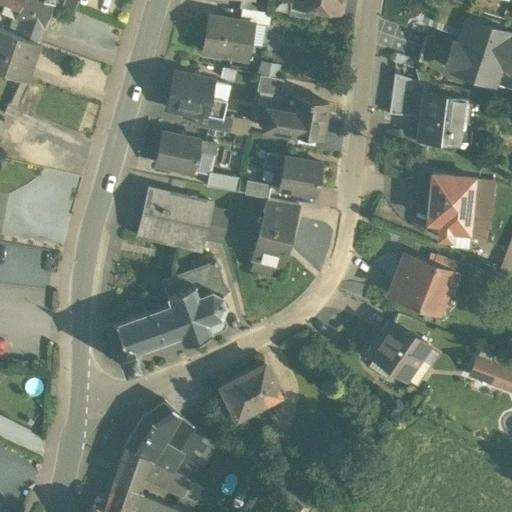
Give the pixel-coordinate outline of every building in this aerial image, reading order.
[(0,0),(19,8),(20,8),(22,0),(0,0)] [(46,0),(22,0),(20,8),(19,8),(10,32),(38,43),(42,28),(52,2),(46,0)] [(267,0),(239,0),(238,7),(241,8),(265,12),(267,0)] [(304,0),(304,2),(308,9),(316,10),(322,6),(338,9),(339,0),(304,0)] [(476,0),(474,7),(502,17),(507,0),(476,0)] [(265,12),(241,8),(238,20),(252,22),(251,24),(266,27),(269,13),(265,12)] [(238,20),(209,15),(202,52),(245,60),(251,24),(251,23),(252,22),(238,20)] [(511,33),(467,18),(458,43),(452,41),(452,44),(457,45),(451,65),(445,63),(444,65),(493,82),(503,52),(511,55),(511,33)] [(10,32),(0,28),(0,71),(22,79),(25,80),(38,43),(10,32)] [(212,80),(176,71),(167,108),(203,117),(208,97),(212,80)] [(283,80),(260,75),(257,91),(280,96),(283,80)] [(390,113),(420,117),(423,92),(424,85),(394,75),(390,113)] [(229,84),(212,80),(208,97),(225,101),(229,84)] [(466,97),(423,92),(420,117),(422,117),(419,140),(460,145),(466,97)] [(225,101),(208,97),(203,117),(204,115),(209,116),(223,119),(224,118),(227,102),(225,101)] [(327,104),(296,98),(292,118),(292,119),(290,134),(320,139),(327,104)] [(292,119),(265,114),(262,128),(290,134),(292,119)] [(223,119),(209,116),(206,129),(230,133),(233,120),(224,118),(223,119)] [(200,139),(162,131),(154,162),(192,171),(197,150),(200,139)] [(216,143),(200,139),(197,150),(214,154),(216,143)] [(230,175),(210,171),(214,154),(197,150),(192,171),(208,174),(206,186),(227,190),(230,175)] [(283,156),(267,153),(265,164),(281,167),(283,156)] [(322,164),(283,156),(281,167),(277,188),(316,196),(322,164)] [(239,177),(230,175),(227,190),(236,192),(239,177)] [(473,178),(455,177),(454,183),(431,181),(428,222),(440,223),(469,226),(473,178)] [(271,185),(247,180),(244,193),(266,198),(268,198),(271,185)] [(213,202),(148,187),(138,234),(201,249),(204,237),(211,209),(213,202)] [(268,198),(266,198),(262,210),(264,211),(265,210),(292,218),(296,203),(268,198)] [(227,213),(211,209),(204,237),(221,241),(227,213)] [(292,218),(265,210),(264,211),(252,256),(279,264),(292,218)] [(469,226),(440,223),(439,239),(450,240),(453,243),(464,244),(467,242),(469,226)] [(511,234),(500,271),(511,274),(511,234)] [(453,273),(410,256),(393,297),(437,314),(453,273)] [(215,259),(163,278),(165,294),(163,295),(164,298),(166,297),(168,303),(159,307),(158,304),(155,305),(156,308),(145,312),(144,309),(141,310),(142,313),(133,316),(132,315),(129,316),(129,315),(127,315),(127,318),(117,322),(113,321),(112,324),(116,325),(124,351),(117,353),(122,367),(137,362),(133,351),(138,349),(139,351),(141,351),(141,349),(153,344),(154,346),(157,345),(156,343),(167,339),(168,341),(171,340),(170,338),(179,335),(182,342),(181,343),(181,345),(183,344),(183,346),(186,345),(186,344),(208,336),(208,337),(211,336),(210,335),(222,331),(222,332),(225,331),(225,330),(227,329),(226,327),(224,327),(221,320),(224,309),(227,308),(226,305),(224,306),(221,299),(223,295),(229,290),(224,282),(215,259)] [(431,327),(397,313),(392,325),(405,334),(408,332),(424,343),(431,327)] [(405,334),(392,325),(382,340),(379,339),(368,354),(404,379),(427,346),(424,343),(408,332),(405,334)] [(511,386),(511,371),(476,358),(470,375),(511,391),(511,386)] [(264,363),(219,385),(225,396),(230,407),(235,418),(280,396),(264,363)] [(225,396),(218,400),(223,411),(230,407),(225,396)] [(165,399),(147,411),(125,444),(151,457),(160,443),(163,437),(155,432),(162,420),(172,427),(181,413),(165,399)] [(172,427),(162,420),(155,432),(163,437),(160,443),(161,444),(172,427)] [(198,426),(197,427),(178,455),(181,457),(175,469),(191,478),(217,442),(198,426)] [(290,438),(265,426),(255,448),(280,460),(283,452),(286,446),(290,438)] [(161,444),(160,443),(151,457),(175,469),(181,457),(178,455),(174,452),(165,447),(161,444)] [(151,457),(125,444),(113,479),(134,489),(143,473),(151,457)] [(293,450),(286,446),(283,452),(290,456),(293,450)] [(175,469),(151,457),(143,473),(184,493),(191,478),(175,469)] [(205,470),(220,475),(224,462),(209,457),(205,470)] [(203,483),(191,478),(184,493),(195,499),(203,483)] [(134,489),(113,479),(104,508),(111,511),(127,511),(128,511),(124,509),(126,505),(133,509),(141,492),(134,489)] [(151,511),(158,499),(141,492),(133,509),(139,511),(151,511)]
